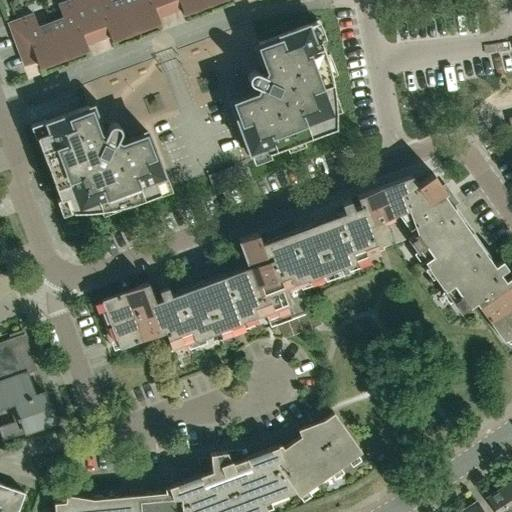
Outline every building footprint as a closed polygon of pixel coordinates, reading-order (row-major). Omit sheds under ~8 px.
[(97,38),(83,0),(70,0),(57,5),(62,18),(50,22),(64,58),(87,49),(85,42),(97,38)] [(136,31),(124,0),(110,0),(109,0),(83,0),(97,38),(108,34),(111,41),(136,31)] [(169,11),(165,0),(124,0),(136,31),(160,22),(157,16),(169,11)] [(165,0),(169,11),(181,7),(183,14),(208,5),(206,0),(165,0)] [(50,22),(37,27),(32,14),(8,23),(17,48),(29,43),(39,67),(64,58),(50,22)] [(208,175),(251,159),(253,164),(341,132),(341,110),(340,94),(336,72),(332,56),(317,14),(257,37),(252,22),(81,85),(81,86),(25,107),(34,130),(27,132),(55,207),(63,204),(66,210),(66,217),(87,216),(98,215),(113,213),(133,208),(144,204),(177,192),(175,187),(208,175)] [(362,194),(383,249),(384,248),(392,246),(407,240),(460,315),(475,304),(503,343),(511,336),(511,276),(500,285),(446,207),(452,202),(432,175),(417,186),(411,176),(362,194)] [(310,313),(299,282),(378,253),(377,251),(383,249),(362,194),(357,196),(362,211),(291,237),(286,223),(277,227),(278,231),(263,237),(264,239),(259,241),(256,233),(238,240),(249,272),(156,306),(148,282),(102,300),(119,348),(165,331),(169,343),(171,349),(266,314),(271,327),(278,325),(310,313)] [(349,211),(358,207),(353,194),(344,197),(349,211)] [(494,267),(499,275),(507,270),(501,262),(494,267)] [(161,299),(170,296),(166,287),(170,278),(160,273),(155,283),(161,299)] [(310,313),(278,325),(283,338),(284,340),(317,328),(321,326),(320,323),(316,311),(310,313)] [(0,381),(25,372),(26,374),(35,371),(21,334),(0,342),(0,381)] [(34,396),(26,374),(25,372),(0,381),(0,408),(4,407),(5,409),(15,405),(19,417),(13,419),(14,422),(0,426),(0,435),(2,441),(54,422),(43,393),(34,396)] [(268,511),(264,502),(295,491),(298,495),(317,482),(341,473),(340,466),(360,452),(332,413),(323,420),(296,430),(299,436),(282,448),(280,445),(243,458),(240,451),(209,453),(209,457),(197,459),(199,474),(164,487),(164,491),(145,493),(141,487),(115,497),(92,499),(65,494),(64,501),(54,502),(54,511),(268,511)] [(15,511),(19,510),(25,493),(0,484),(0,511),(15,511)] [(511,511),(511,492),(507,485),(486,499),(494,511),(511,511)]
